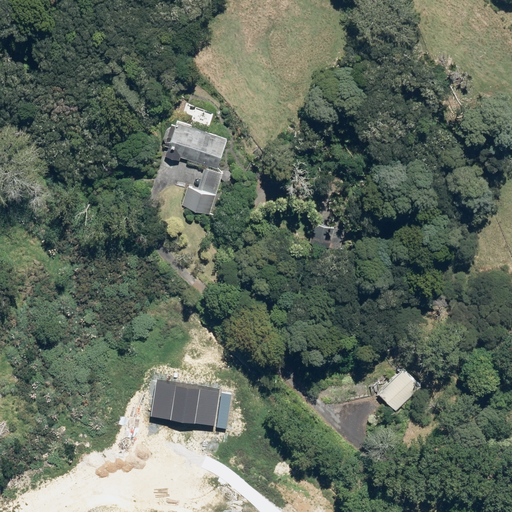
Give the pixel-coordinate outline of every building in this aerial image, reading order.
[(218,167),(228,135),(177,119),(177,122),(172,121),(172,124),(167,126),(164,136),(166,140),(165,144),(168,145),(165,154),(180,158),(181,156),(218,167)] [(261,164),(252,159),(245,170),(254,175),(261,164)] [(210,213),(223,172),(205,167),(198,188),(188,185),(182,205),(210,213)] [(335,226),(315,222),(311,238),(331,243),(335,226)] [(422,384),(405,367),(380,391),(397,408),(422,384)]
